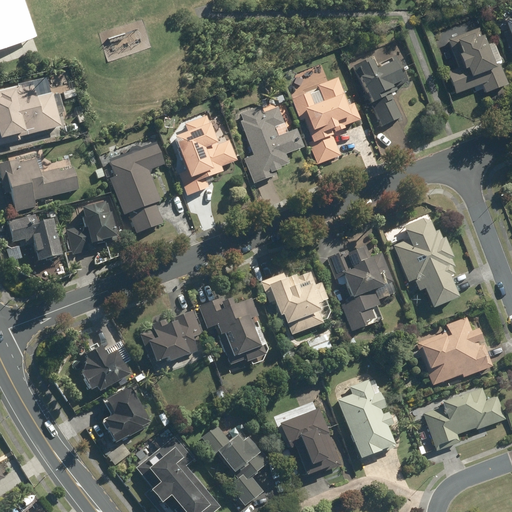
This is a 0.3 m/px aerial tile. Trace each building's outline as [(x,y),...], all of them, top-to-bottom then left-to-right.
[(511,6),(492,15),(510,56),(511,54),(511,6)] [(495,64),(478,20),(434,38),(457,96),(483,86),(486,94),(508,86),(499,62),(495,64)] [(372,58),(352,67),(382,128),(402,119),(391,95),(397,92),(395,87),(408,81),(399,61),(378,71),(372,58)] [(293,98),(299,121),(306,119),(313,140),(307,142),(317,165),(339,158),(331,132),(359,122),(353,103),(347,105),(337,79),(293,98)] [(36,96),(33,86),(21,90),(20,86),(0,91),(0,145),(6,144),(5,140),(26,134),(28,134),(29,136),(61,127),(52,92),(38,96),(36,96)] [(260,107),(238,114),(250,157),(245,159),(252,185),(277,177),(275,170),(289,166),(285,154),(303,148),(297,130),(278,136),(275,127),(283,125),(279,109),(262,114),(260,107)] [(237,163),(221,116),(211,119),(209,113),(184,122),(188,134),(172,139),(180,162),(175,164),(186,196),(210,188),(206,178),(223,172),(222,169),(237,163)] [(148,172),(164,165),(153,137),(106,155),(114,176),(110,178),(125,216),(129,215),(137,234),(164,224),(156,203),(160,202),(148,172)] [(37,161),(5,169),(16,213),(36,208),(34,201),(36,200),(78,190),(72,166),(43,173),(40,174),(37,161)] [(104,203),(80,209),(85,227),(65,232),(72,257),(95,251),(94,244),(118,238),(111,214),(107,215),(104,203)] [(34,213),(7,221),(13,244),(24,241),(26,247),(34,244),(39,262),(63,255),(53,219),(37,224),(34,213)] [(429,217),(386,234),(407,287),(416,284),(419,293),(425,290),(432,308),(458,297),(450,276),(455,274),(452,268),(455,266),(452,259),(454,259),(446,238),(442,239),(438,230),(435,232),(429,217)] [(364,245),(326,259),(336,287),(345,283),(351,300),(340,304),(349,331),(380,320),(376,307),(380,306),(378,301),(396,295),(382,254),(369,259),(364,245)] [(20,248),(1,251),(3,261),(21,259),(20,248)] [(320,282),(315,285),(313,280),(316,278),(312,270),(297,276),(296,274),(286,278),(283,272),(259,282),(269,303),(273,301),(286,331),(295,327),(297,334),(324,322),(317,304),(328,300),(320,282)] [(217,334),(228,364),(237,361),(235,355),(258,347),(248,319),(257,316),(250,297),(234,303),(231,296),(197,308),(205,329),(216,325),(219,333),(217,334)] [(154,328),(139,334),(151,363),(165,357),(168,364),(199,351),(193,337),(202,334),(192,309),(170,319),(171,322),(166,324),(163,317),(151,322),(154,328)] [(463,378),(491,365),(481,341),(483,341),(477,328),(472,330),(466,317),(445,326),(447,332),(415,346),(433,387),(462,374),(463,378)] [(83,355),(85,358),(80,361),(82,365),(77,368),(90,390),(95,387),(98,392),(129,375),(115,350),(105,355),(100,345),(83,355)] [(394,447),(386,427),(393,424),(378,385),(371,388),(365,374),(332,387),(361,460),(394,447)] [(150,424),(129,385),(105,398),(114,414),(103,420),(115,443),(150,424)] [(437,451),(460,442),(457,434),(474,427),(475,431),(506,419),(497,396),(487,401),(481,385),(421,409),(437,451)] [(321,408),(279,422),(299,481),(309,478),(308,475),(340,464),(321,408)] [(216,425),(201,438),(215,455),(217,453),(237,477),(227,485),(244,505),(261,491),(250,477),(267,463),(239,431),(228,440),(216,425)] [(161,502),(169,495),(174,501),(167,507),(171,511),(213,511),(220,507),(186,466),(193,460),(172,435),(134,468),(151,489),(150,489),(161,502)]
